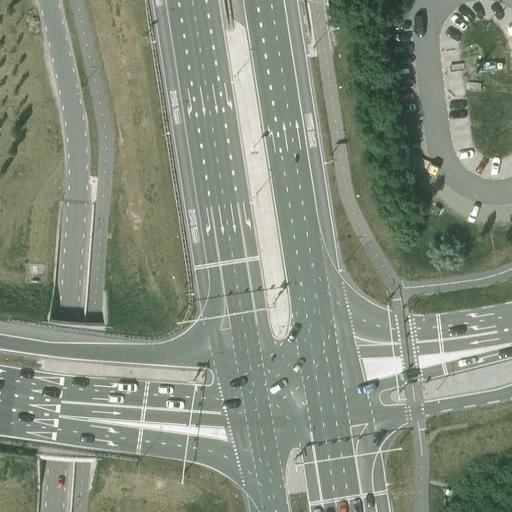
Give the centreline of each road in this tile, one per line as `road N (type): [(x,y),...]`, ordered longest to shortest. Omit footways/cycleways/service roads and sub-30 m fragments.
road 1 (tertiary): [(52,511),(76,141),(49,0)]
road 2 (primary): [(192,0),(248,358)]
road 3 (primary): [(318,356),(271,0)]
road 4 (motorway): [(0,402),(259,422)]
road 5 (motorway): [(248,358),(0,342)]
road 6 (secondary): [(511,335),(318,356)]
road 7 (secondary): [(329,421),(511,391)]
